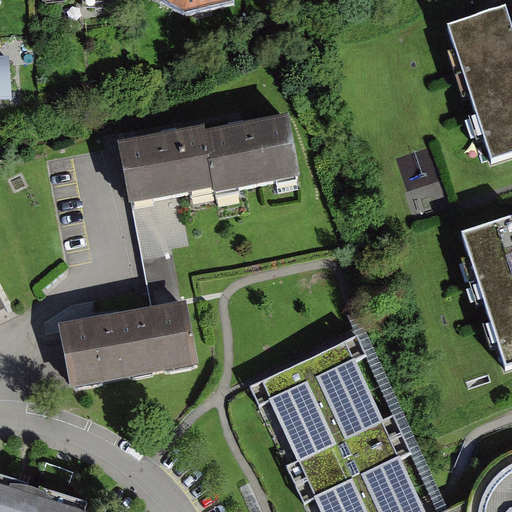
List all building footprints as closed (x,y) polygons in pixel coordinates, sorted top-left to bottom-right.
[(108,0),(43,0),(45,29),(99,26),(98,15),(109,15),(108,0)] [(159,0),(191,20),(239,9),(237,0),(159,0)] [(494,166),(511,160),(511,15),(510,10),(447,32),(494,166)] [(6,62),(0,62),(0,104),(8,104),(6,62)] [(307,184),(294,121),(211,138),(209,130),(124,148),(137,211),(217,194),(219,202),(307,184)] [(432,151),(397,162),(417,223),(451,213),(432,151)] [(511,222),(462,239),(508,374),(511,372),(511,222)] [(183,319),(54,343),(66,407),(195,382),(183,319)] [(425,511),(399,459),(411,453),(395,417),(383,422),(356,364),(367,358),(358,337),(251,388),(261,408),(272,401),(299,462),(289,467),(305,505),(316,501),(321,511),(425,511)] [(511,511),(511,450),(510,450),(486,464),(469,484),(459,510),(459,511),(511,511)] [(0,511),(85,511),(87,510),(0,482),(0,511)]
